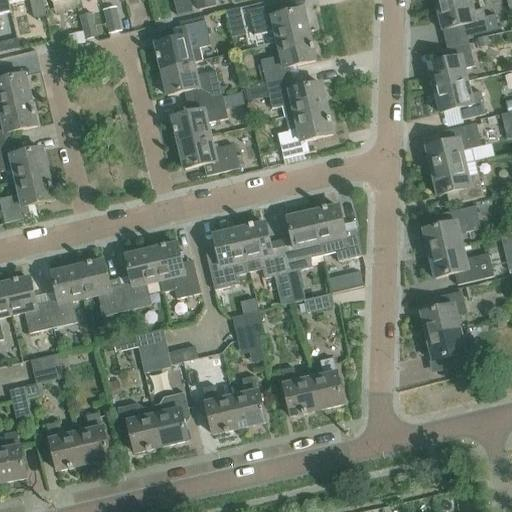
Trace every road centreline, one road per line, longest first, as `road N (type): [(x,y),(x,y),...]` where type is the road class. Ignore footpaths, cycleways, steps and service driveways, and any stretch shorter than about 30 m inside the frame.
road 1 (residential): [(88,229),(56,90),(64,63),(116,49),(131,64),(168,210)]
road 2 (residential): [(379,444),(387,159)]
road 3 (residential): [(379,444),(103,511)]
road 4 (residential): [(168,210),(387,159)]
road 5 (residential): [(387,159),(394,0)]
